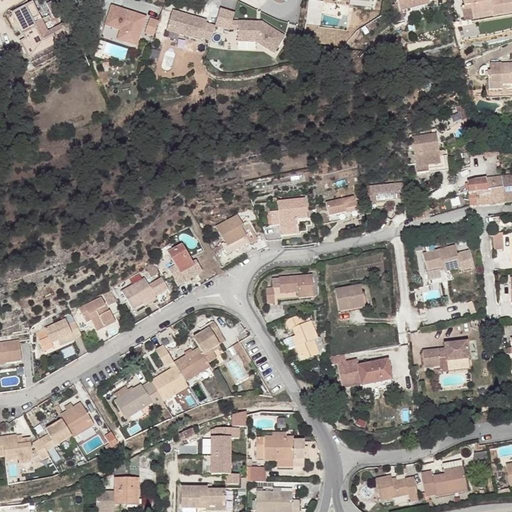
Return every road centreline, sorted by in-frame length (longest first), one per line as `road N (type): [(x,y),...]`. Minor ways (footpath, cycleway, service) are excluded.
road 1 (residential): [(511,208),(261,260),(226,288)]
road 2 (residential): [(226,288),(0,403)]
road 3 (residential): [(226,288),(337,462)]
road 4 (residential): [(337,462),(511,427)]
